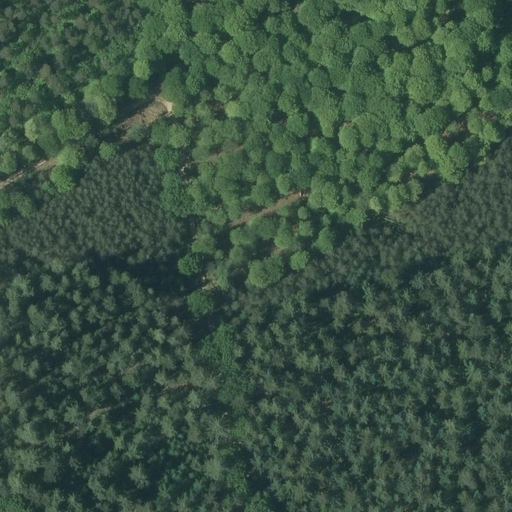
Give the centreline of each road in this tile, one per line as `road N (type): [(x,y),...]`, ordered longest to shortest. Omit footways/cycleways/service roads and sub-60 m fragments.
road 1 (track): [(145,0),(247,511)]
road 2 (track): [(0,188),(162,87)]
